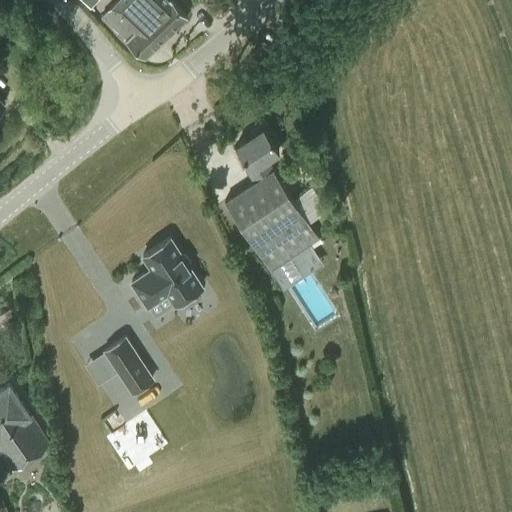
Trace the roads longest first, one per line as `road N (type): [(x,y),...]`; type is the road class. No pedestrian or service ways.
road 1 (unclassified): [(0,221),(148,102)]
road 2 (unclassified): [(148,102),(271,0)]
road 3 (unclassified): [(148,102),(55,0)]
